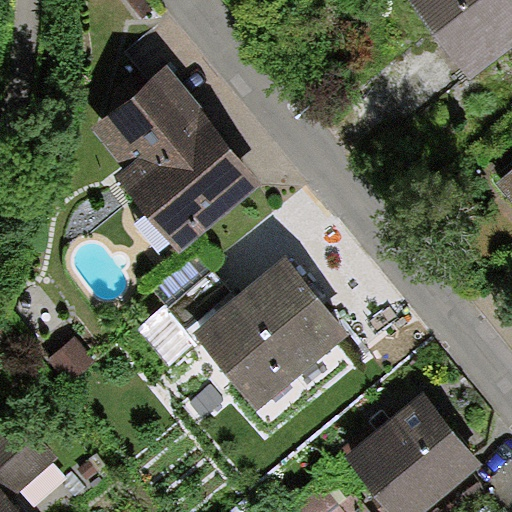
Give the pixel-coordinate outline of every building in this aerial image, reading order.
[(511,0),(424,0),(471,64),(511,34),(511,0)] [(261,168),(169,50),(90,111),(122,152),(117,155),(178,233),(261,168)] [(511,161),(499,172),(511,187),(511,161)] [(352,318),(287,241),(231,288),(199,315),(264,392),(352,318)] [(231,288),(213,265),(169,301),(188,324),(199,315),(231,288)] [(95,358),(75,333),(50,352),(70,378),(95,358)] [(409,511),(486,455),(430,379),(347,441),(400,511),(409,511)] [(0,511),(37,511),(17,488),(63,449),(21,401),(0,418),(0,511)] [(277,507),(281,511),(369,511),(354,492),(341,503),(319,475),(277,507)]
